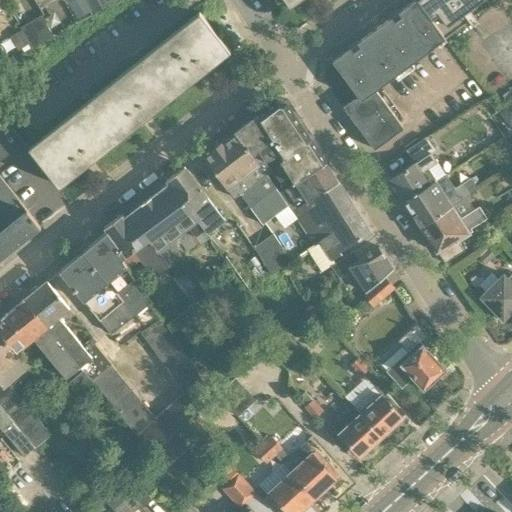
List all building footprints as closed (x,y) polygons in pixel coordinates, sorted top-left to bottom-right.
[(92,14),(83,0),(75,0),(69,4),(79,22),(92,14)] [(110,0),(97,0),(102,8),(112,3),(110,0)] [(446,38),(417,0),(414,0),(332,61),(352,88),(347,91),(353,100),(372,86),(375,90),(446,38)] [(417,0),(446,38),(464,24),(459,18),(482,0),(417,0)] [(142,59),(173,97),(230,52),(199,13),(142,59)] [(31,23),(43,43),(54,37),(42,17),(31,23)] [(43,43),(31,23),(21,29),(32,50),(43,43)] [(142,59),(86,104),(117,142),(173,97),(142,59)] [(403,128),(375,90),(372,86),(353,100),(343,107),(374,150),(403,128)] [(285,190),(326,163),(315,146),(286,104),(276,102),(258,116),(282,149),(265,160),(272,170),(285,190)] [(117,142),(86,104),(29,149),(60,188),(117,142)] [(0,161),(23,143),(0,114),(0,161)] [(282,149),(258,116),(237,132),(265,174),(272,170),(265,160),(282,149)] [(265,174),(237,132),(204,157),(228,188),(235,199),(239,195),(262,225),(287,206),(265,174)] [(404,202),(436,181),(437,180),(428,168),(437,162),(431,154),(435,151),(426,138),(406,152),(414,164),(390,181),(404,202)] [(297,208),(338,182),(326,163),(285,190),(297,208)] [(196,238),(205,231),(208,235),(225,222),(184,168),(167,182),(169,185),(124,219),(122,216),(104,229),(107,233),(126,257),(133,252),(153,278),(200,242),(196,238)] [(0,262),(41,230),(0,178),(0,262)] [(436,181),(404,202),(421,227),(453,207),(473,193),(466,182),(445,196),(436,181)] [(370,233),(338,182),(297,208),(333,261),(342,256),(340,253),(370,233)] [(510,220),(511,218),(511,203),(503,209),(510,220)] [(453,207),(421,227),(445,264),(465,251),(459,242),(473,232),(471,229),(487,218),(480,207),(461,220),(453,207)] [(122,260),(126,257),(107,233),(83,253),(123,301),(137,316),(152,304),(122,260)] [(272,275),(291,262),(273,234),(253,247),(272,275)] [(366,292),(384,277),(393,269),(379,247),(357,261),(352,254),(332,267),(339,277),(351,270),(366,292)] [(487,249),(478,258),(485,265),(494,257),(487,249)] [(83,253),(59,273),(111,335),(137,316),(123,301),(83,253)] [(511,273),(508,269),(480,297),(503,320),(511,311),(511,273)] [(384,277),(366,292),(363,295),(374,307),(395,289),(384,277)] [(24,301),(89,378),(109,362),(95,344),(97,342),(92,337),(85,343),(63,316),(70,310),(47,282),(24,301)] [(0,320),(0,333),(17,353),(28,344),(31,348),(36,343),(66,380),(68,379),(84,399),(97,387),(89,378),(24,301),(0,320)] [(141,332),(149,342),(168,328),(162,319),(141,332)] [(406,354),(387,372),(402,389),(412,379),(423,391),(446,371),(421,343),(426,338),(418,324),(396,344),(406,354)] [(168,328),(149,342),(156,352),(175,338),(168,328)] [(0,405),(36,447),(50,435),(12,388),(27,375),(24,371),(28,367),(17,353),(0,333),(0,405)] [(285,333),(267,350),(288,373),(306,356),(285,333)] [(175,338),(156,352),(163,362),(182,349),(175,338)] [(182,349),(163,362),(170,372),(188,359),(182,349)] [(360,377),(369,369),(360,358),(351,366),(360,377)] [(188,359),(170,372),(177,382),(195,369),(188,359)] [(89,378),(97,387),(117,371),(109,362),(89,378)] [(185,392),(201,378),(195,369),(177,382),(185,392)] [(117,371),(97,387),(105,396),(124,380),(117,371)] [(185,392),(155,417),(136,433),(152,451),(214,396),(201,378),(185,392)] [(235,379),(217,395),(239,418),(256,402),(235,379)] [(124,380),(105,396),(112,405),(132,389),(124,380)] [(353,407),(381,438),(402,419),(375,388),(353,407)] [(132,389),(112,405),(120,415),(140,399),(132,389)] [(140,399),(120,415),(128,424),(147,408),(140,399)] [(312,402),(304,409),(315,420),(322,413),(312,402)] [(36,447),(0,405),(0,428),(23,457),(36,447)] [(360,457),(381,438),(353,407),(332,427),(360,457)] [(147,408),(128,424),(136,433),(155,417),(147,408)] [(181,425),(152,451),(165,467),(195,441),(181,425)] [(291,475),(314,500),(338,477),(307,442),(290,458),(282,449),(273,438),(272,439),(264,445),(274,456),(282,465),(291,475)] [(274,456),(264,445),(257,452),(265,463),(274,456)] [(121,483),(131,494),(141,505),(144,508),(153,500),(129,475),(121,483)] [(240,508),(255,493),(238,475),(222,490),(240,508)] [(300,511),(314,500),(291,475),(268,496),(282,511),(300,511)] [(105,498),(115,509),(131,494),(121,483),(105,498)] [(131,494),(115,509),(118,511),(133,511),(141,505),(131,494)]
